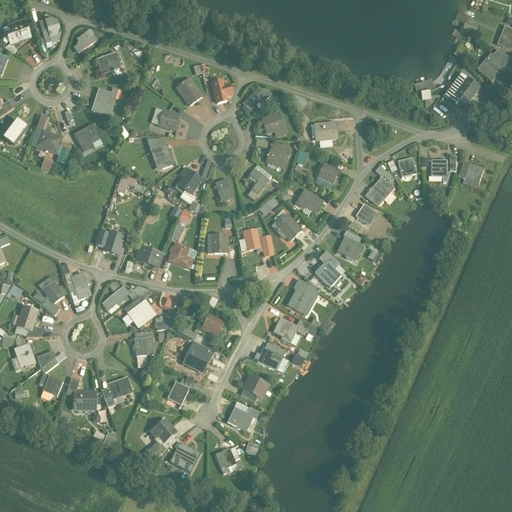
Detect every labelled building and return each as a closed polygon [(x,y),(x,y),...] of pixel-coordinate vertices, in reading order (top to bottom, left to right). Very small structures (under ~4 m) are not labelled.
[(52,28),(48,29),(46,23),(39,25),(44,40),(46,45),(52,43),(50,38),(55,37),(52,28)] [(29,39),(23,25),(11,29),(17,44),(29,39)] [(511,30),(506,28),(502,38),(507,40),(503,50),(511,52),(511,30)] [(92,38),(86,42),(83,38),(78,41),(81,45),(75,50),(78,55),(95,43),(92,38)] [(511,60),(499,52),(494,58),(506,68),(511,60)] [(116,56),(97,62),(102,77),(111,73),(110,69),(119,65),(116,56)] [(494,58),(492,56),(488,60),(492,64),(482,75),(479,72),(492,84),(506,68),(494,58)] [(467,80),(455,96),(449,93),(444,100),(457,109),(461,103),(468,107),(480,90),(467,80)] [(202,99),(191,84),(181,92),(188,102),(186,103),(189,108),(202,99)] [(222,84),(212,86),(217,106),(227,104),(225,95),(231,94),(229,87),(223,89),(222,84)] [(111,96),(98,92),(91,114),(109,120),(115,103),(110,101),(111,96)] [(261,100),(256,95),(247,104),(249,105),(246,109),(250,112),(261,100)] [(9,103),(0,109),(1,111),(0,111),(0,120),(14,111),(9,103)] [(178,118),(164,114),(160,126),(168,128),(167,131),(173,133),(178,118)] [(279,116),(263,122),(264,125),(267,124),(270,134),(284,130),(279,116)] [(27,132),(15,122),(6,135),(18,144),(27,132)] [(335,125),(317,127),(318,140),(330,138),(331,141),(337,141),(335,125)] [(92,128),(74,138),(79,147),(88,142),(91,146),(99,141),(92,128)] [(61,141),(47,136),(43,146),(53,149),(51,154),(56,155),(61,141)] [(163,142),(147,142),(151,154),(166,149),(163,142)] [(166,149),(151,154),(154,163),(159,162),(162,171),(172,168),(166,149)] [(286,155),(272,149),(267,161),(276,164),(275,167),(281,169),(286,155)] [(347,160),(352,155),(348,151),(343,155),(347,160)] [(414,161),(399,164),(401,174),(411,172),(412,177),(417,176),(414,161)] [(448,163),(432,163),(432,179),(433,180),(443,180),(443,179),(448,179),(448,163)] [(470,166),(464,164),(459,179),(465,181),(470,167),(470,166)] [(338,173),(324,167),(319,178),(327,182),(326,185),(332,188),(338,173)] [(484,171),(470,167),(465,181),(479,186),(484,171)] [(268,183),(254,173),(250,178),(258,184),(252,192),(258,197),(268,183)] [(201,183),(188,174),(179,186),(187,191),(185,194),(190,198),(201,183)] [(394,191),(383,181),(366,199),(379,209),(394,191)] [(233,201),(227,182),(215,186),(220,200),(224,198),(226,203),(233,201)] [(323,205),(307,195),(300,205),(316,215),(323,205)] [(276,201),(263,209),(267,216),(280,208),(276,201)] [(377,215),(364,207),(356,219),(365,225),(370,217),(374,220),(377,215)] [(184,214),(181,218),(180,221),(186,224),(190,215),(184,212),(184,214)] [(301,233),(286,217),(278,225),(277,225),(272,229),(284,241),(286,239),(290,243),(301,233)] [(184,231),(177,227),(171,240),(179,244),(184,231)] [(260,231),(243,235),(247,253),(262,250),(264,259),(273,257),(269,239),(262,240),(260,231)] [(227,238),(212,238),(212,243),(214,243),(214,256),(227,256),(227,238)] [(123,243),(111,239),(108,248),(105,247),(103,253),(118,258),(123,243)] [(362,248),(344,240),(337,253),(347,258),(349,253),(358,258),(362,248)] [(188,252),(176,247),(169,263),(188,271),(192,263),(185,260),(188,252)] [(163,257),(140,250),(136,263),(153,269),(153,268),(159,270),(163,257)] [(339,267),(326,254),(319,261),(324,266),(326,264),(334,272),(339,267)] [(334,272),(326,264),(324,266),(315,275),(323,282),(326,279),(333,286),(340,278),(334,272)] [(70,276),(64,278),(68,289),(74,287),(71,280),(70,276)] [(71,280),(74,287),(79,303),(86,300),(85,299),(90,297),(86,287),(90,285),(89,285),(86,286),(85,283),(87,283),(87,282),(85,283),(83,276),(71,280)] [(55,286),(44,294),(47,298),(53,306),(64,299),(55,286)] [(123,290),(103,307),(107,312),(118,303),(120,305),(125,301),(123,299),(128,295),(123,290)] [(129,297),(132,302),(145,293),(138,290),(129,297)] [(312,298),(299,290),(289,308),(298,313),(303,304),(307,306),(312,298)] [(53,306),(47,298),(41,306),(55,318),(59,311),(53,306)] [(209,308),(215,311),(221,301),(215,298),(209,308)] [(139,300),(125,311),(128,316),(143,305),(139,300)] [(143,305),(128,316),(138,330),(152,319),(146,311),(149,310),(145,304),(143,305)] [(38,314),(23,309),(20,319),(24,320),(21,330),(29,333),(33,329),(38,314)] [(223,325),(207,318),(203,327),(204,327),(200,336),(207,339),(211,331),(219,334),(223,325)] [(298,329),(290,325),(289,324),(289,325),(280,320),(273,334),(282,339),(281,341),(290,345),(294,339),(298,329)] [(310,327),(299,321),(297,327),(307,332),(310,327)] [(317,331),(310,327),(307,332),(306,334),(314,338),(317,331)] [(44,333),(33,329),(29,333),(26,340),(42,340),(44,333)] [(294,345),(299,346),(302,337),(297,335),(294,345)] [(151,340),(134,342),(135,349),(145,347),(146,357),(153,357),(151,340)] [(36,366),(29,346),(14,351),(17,362),(22,360),(25,369),(36,366)] [(208,357),(192,349),(188,358),(189,359),(185,368),(192,371),(196,362),(203,366),(208,357)] [(275,355),(264,350),(258,364),(269,369),(275,355)] [(53,353),(37,359),(41,371),(55,360),(53,353)] [(202,378),(191,373),(188,379),(193,382),(199,385),(202,378)] [(49,377),(44,375),(39,386),(45,388),(49,379),(49,377)] [(264,385),(250,378),(243,392),(257,399),(264,385)] [(63,384),(49,379),(45,388),(54,392),(52,397),(57,398),(63,384)] [(80,382),(71,380),(66,397),(71,398),(72,395),(74,395),(76,395),(80,382)] [(127,380),(108,387),(113,401),(123,398),(129,396),(132,395),(127,380)] [(199,385),(193,382),(191,387),(201,392),(204,387),(199,385)] [(189,392),(175,385),(167,401),(181,407),(189,392)] [(243,392),(241,397),(255,404),(258,399),(243,392)] [(76,395),(74,395),(74,411),(85,411),(85,406),(95,406),(95,395),(76,395)] [(247,416),(234,410),(227,424),(237,428),(239,424),(248,428),(253,419),(247,416)] [(260,414),(249,410),(247,416),(253,419),(256,421),(260,414)] [(166,423),(151,435),(155,440),(158,438),(157,437),(159,436),(165,443),(175,434),(166,423)] [(165,443),(162,446),(166,451),(180,439),(176,434),(165,443)] [(180,445),(173,459),(179,463),(187,448),(180,445)] [(200,455),(187,448),(179,463),(193,469),(200,455)] [(240,460),(235,449),(230,452),(234,463),(240,460)] [(230,452),(216,457),(221,469),(235,463),(234,463),(230,452)]
